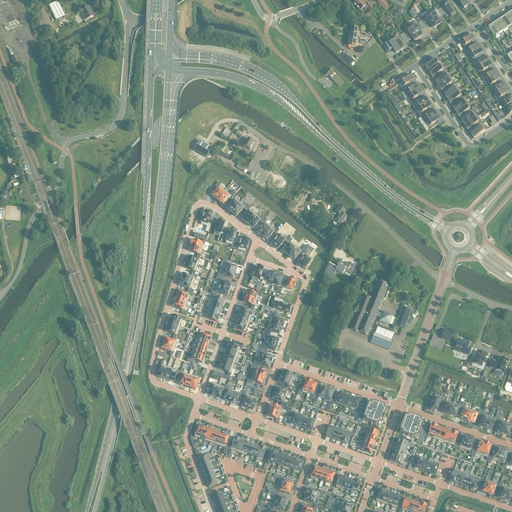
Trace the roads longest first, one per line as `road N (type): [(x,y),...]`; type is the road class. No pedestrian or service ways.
road 1 (primary): [(151,62),(137,295),(86,511)]
road 2 (primary): [(93,511),(149,270),(168,70)]
road 3 (secondary): [(449,227),(396,195),(266,77),(233,63),(168,55)]
road 4 (secondary): [(168,70),(230,75),(270,93),(446,233)]
road 5 (unclassified): [(0,298),(31,220),(55,192),(66,144),(121,115),(133,20)]
road 6 (residential): [(255,239),(198,203),(151,373),(154,382),(199,398)]
road 7 (unclassified): [(443,279),(312,165),(237,120)]
road 8 (residential): [(199,398),(249,257)]
road 9 (residential): [(414,65),(467,144),(511,120)]
road 10 (residential): [(443,279),(398,406)]
road 11 (residential): [(398,406),(277,363)]
road 12 (residential): [(511,446),(398,406)]
